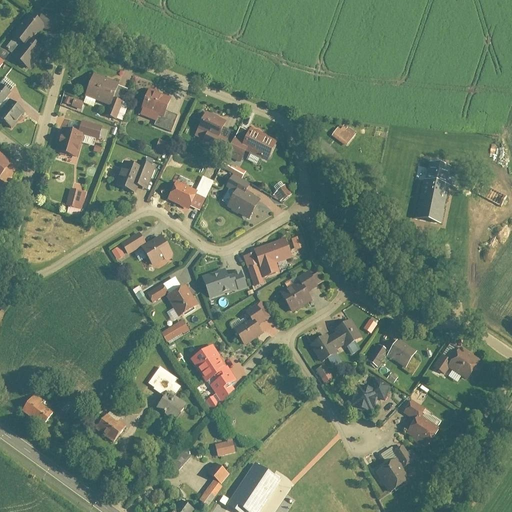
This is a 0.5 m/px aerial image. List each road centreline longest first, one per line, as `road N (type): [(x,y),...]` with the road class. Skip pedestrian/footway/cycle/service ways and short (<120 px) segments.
road 1 (residential): [(0,280),(41,274),(147,212),(219,253),(305,207)]
road 2 (residential): [(452,318),(414,279),(332,145),(291,126)]
road 3 (residential): [(291,126),(70,38)]
road 4 (residential): [(346,291),(284,339),(351,443)]
road 5 (secondary): [(109,511),(0,433)]
road 6 (unclassified): [(34,161),(70,38)]
road 7 (unclassified): [(0,280),(34,161)]
